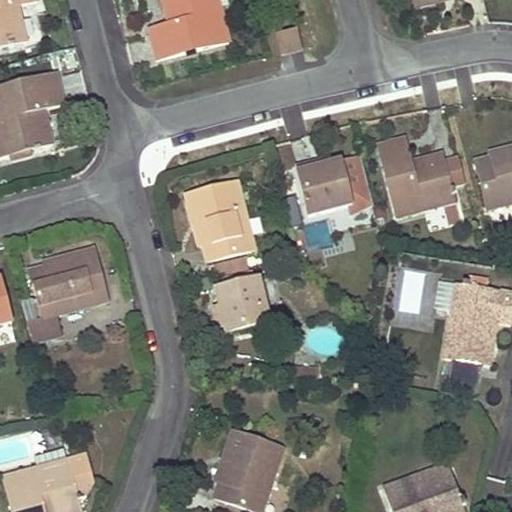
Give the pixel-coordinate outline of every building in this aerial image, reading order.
[(37,0),(0,0),(0,47),(27,40),(19,7),(39,2),(37,0)] [(230,42),(221,7),(229,5),(227,0),(161,0),(169,26),(149,31),(157,61),(230,42)] [(441,0),(413,0),(416,10),(442,2),(441,0)] [(301,51),(297,31),(278,36),(282,56),(301,51)] [(0,90),(0,126),(8,156),(53,144),(45,110),(64,105),(57,76),(0,90)] [(442,159),(412,167),(411,163),(405,141),(379,147),(397,218),(443,206),(452,204),(454,203),(450,188),(443,163),(442,159)] [(511,153),(511,147),(490,154),(491,159),(511,153)] [(511,153),(491,159),(476,163),(488,210),(511,203),(511,153)] [(412,167),(442,159),(441,155),(411,163),(412,167)] [(362,157),(355,159),(365,196),(350,200),(352,206),(348,207),(350,217),(374,205),(362,157)] [(365,196),(355,159),(326,166),(312,169),(311,164),(295,169),(309,217),(348,207),(352,206),(350,200),(365,196)] [(443,163),(450,188),(464,185),(458,160),(443,163)] [(204,247),(206,254),(208,262),(255,250),(238,184),(186,197),(193,225),(197,224),(204,247)] [(443,206),(448,225),(457,222),(452,204),(443,206)] [(326,219),(304,224),(309,249),(332,244),(326,219)] [(197,224),(193,225),(200,248),(204,247),(197,224)] [(108,302),(102,276),(95,250),(67,258),(67,261),(30,272),(37,301),(42,319),(27,323),(32,343),(63,334),(58,316),(108,302)] [(217,274),(247,266),(245,259),(215,267),(217,274)] [(249,276),(247,266),(217,274),(219,284),(249,276)] [(398,312),(432,316),(438,274),(403,269),(398,312)] [(249,276),(219,284),(221,290),(251,282),(249,276)] [(0,280),(0,326),(12,324),(0,280)] [(217,291),(219,299),(221,307),(224,319),(219,320),(223,336),(271,324),(260,280),(251,282),(221,290),(217,291)] [(452,313),(457,284),(442,282),(437,310),(452,313)] [(511,294),(457,284),(452,313),(445,359),(452,360),(481,365),(490,367),(499,321),(511,323),(511,294)] [(37,301),(22,304),(27,323),(42,319),(37,301)] [(446,397),(475,402),(481,365),(452,360),(446,397)] [(316,371),(296,371),(296,382),(316,382),(316,371)] [(232,434),(223,460),(227,462),(219,484),(214,499),(252,511),(261,511),(283,450),(232,434)] [(82,499),(95,482),(87,456),(68,460),(64,450),(36,457),(38,469),(3,479),(11,511),(80,511),(78,501),(82,499)] [(227,462),(223,460),(215,483),(219,484),(227,462)] [(422,486),(451,475),(448,466),(419,477),(422,486)] [(419,477),(382,490),(389,511),(463,511),(462,508),(465,507),(462,499),(460,499),(451,475),(422,486),(419,477)]
